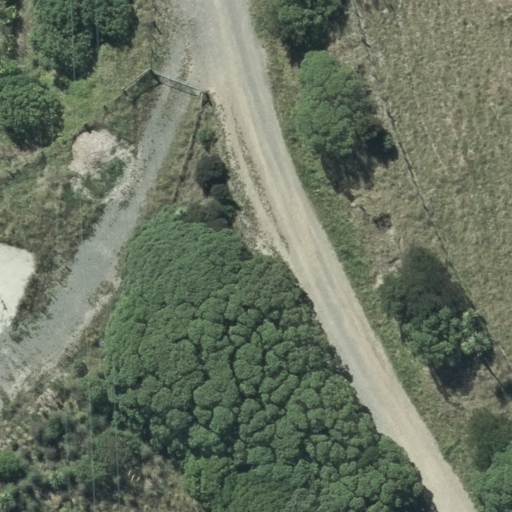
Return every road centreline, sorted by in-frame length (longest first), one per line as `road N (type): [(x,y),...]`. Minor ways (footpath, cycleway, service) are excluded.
road 1 (track): [(219,0),(254,124),(297,230),(343,330),(454,511)]
road 2 (trunk): [(218,511),(120,0)]
road 3 (track): [(197,0),(177,86),(0,411)]
